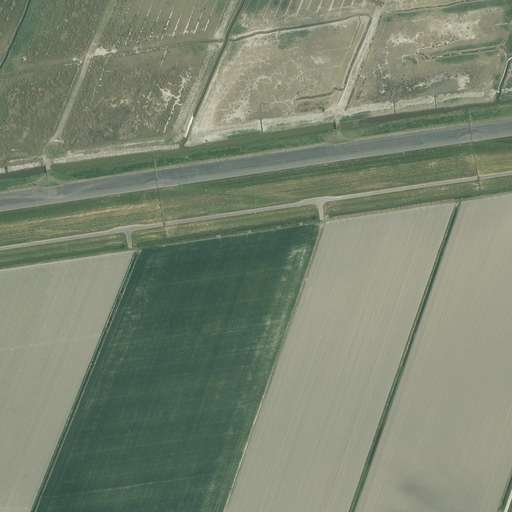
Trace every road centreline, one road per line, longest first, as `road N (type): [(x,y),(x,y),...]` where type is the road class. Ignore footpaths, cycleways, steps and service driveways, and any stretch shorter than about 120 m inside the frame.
road 1 (track): [(0,208),(511,133)]
road 2 (track): [(165,184),(308,202)]
